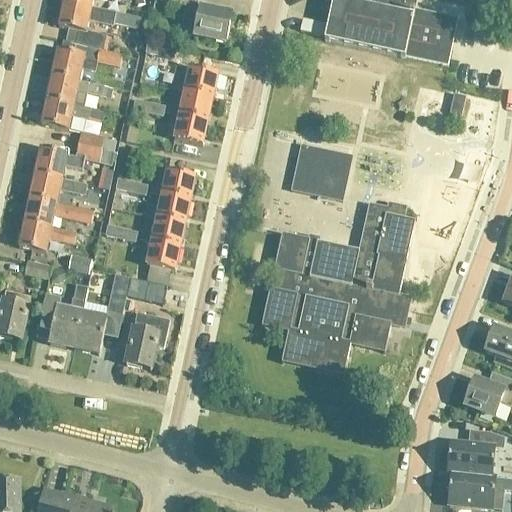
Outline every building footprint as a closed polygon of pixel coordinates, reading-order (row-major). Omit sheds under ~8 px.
[(64,0),(64,5),(92,11),(92,10),(94,0),(119,5),(120,1),(130,4),(131,0),(64,0)] [(198,9),(199,0),(170,0),(169,5),(186,9),(184,21),(180,37),(195,40),(225,46),(232,16),(201,10),(198,9)] [(336,0),(333,0),(325,42),(448,68),(449,62),(449,60),(453,44),(458,21),(415,11),(417,2),(408,0),(339,0),(336,0)] [(76,45),(104,51),(106,38),(87,34),(89,24),(102,27),(102,24),(114,27),(114,26),(138,30),(140,21),(116,16),(92,10),(92,11),(64,5),(59,30),(79,34),(76,45)] [(120,70),(135,73),(137,62),(133,61),(122,59),(122,57),(103,53),(104,51),(76,45),(73,57),(58,53),(52,78),(81,84),(83,72),(95,74),(96,65),(120,71),(120,70)] [(148,46),(145,56),(167,61),(169,54),(163,52),(164,49),(148,46)] [(190,71),(187,86),(178,84),(175,94),(185,96),(185,95),(214,101),(219,78),(190,71)] [(84,110),(87,97),(102,100),(105,89),(81,84),(52,78),(47,102),(84,110)] [(214,101),(185,95),(185,96),(180,118),(209,125),(214,101)] [(462,119),(466,99),(454,96),(450,116),(462,119)] [(467,100),(466,122),(490,122),(490,100),(467,100)] [(84,110),(47,102),(42,128),(70,134),(73,119),(88,122),(90,112),(84,111),(84,110)] [(149,117),(152,106),(141,104),(135,103),(133,113),(149,117)] [(149,117),(163,120),(166,109),(152,106),(149,117)] [(204,149),(209,125),(180,118),(175,143),(204,149)] [(102,153),(115,156),(117,143),(105,141),(105,140),(81,135),(78,148),(102,153)] [(291,194),(343,205),(344,201),(353,159),(301,147),(291,194)] [(115,156),(102,153),(78,148),(76,161),(112,168),(115,156)] [(68,158),(67,158),(40,152),(35,175),(63,181),(68,158)] [(7,158),(8,175),(23,174),(23,158),(7,158)] [(102,171),(98,190),(110,193),(114,174),(102,171)] [(162,197),(192,204),(197,180),(167,174),(162,197)] [(76,185),(63,182),(63,181),(35,175),(30,200),(58,206),(58,205),(60,195),(85,200),(88,188),(76,185)] [(131,195),(133,185),(118,182),(116,192),(131,195)] [(148,188),(133,185),(131,195),(146,199),(148,188)] [(192,204),(162,197),(159,211),(147,209),(145,219),(156,222),(157,220),(187,226),(192,204)] [(58,206),(30,200),(25,224),(53,230),(55,220),(91,228),(94,214),(58,205),(58,206)] [(402,321),(406,322),(407,319),(409,312),(411,302),(398,298),(400,293),(415,223),(404,220),(407,209),(388,204),(387,210),(378,208),(369,206),(359,254),(320,246),(281,238),(273,271),(276,272),(271,292),(269,291),(261,328),(288,334),(282,365),(343,379),(350,347),(384,355),(391,327),(400,329),(402,321)] [(157,220),(156,222),(152,243),(182,250),(187,226),(157,220)] [(77,236),(53,231),(53,230),(25,224),(19,250),(47,256),(50,243),(74,248),(86,250),(89,239),(77,236)] [(120,242),(123,232),(108,228),(105,239),(121,242),(120,242)] [(120,242),(121,242),(136,245),(138,235),(123,232),(120,242)] [(182,250),(152,243),(146,268),(177,275),(182,250)] [(93,262),(72,258),(68,274),(89,279),(93,262)] [(28,264),(25,278),(49,284),(52,269),(28,264)] [(123,318),(127,300),(130,286),(131,282),(116,278),(112,296),(101,294),(97,308),(108,311),(108,314),(123,318)] [(168,291),(132,283),(128,300),(152,306),(155,295),(166,298),(168,291)] [(77,289),(74,302),(83,304),(86,291),(77,289)] [(6,294),(4,303),(0,318),(0,340),(22,345),(30,309),(29,309),(31,300),(6,294)] [(49,349),(72,354),(81,315),(69,313),(58,310),(49,349)] [(81,315),(72,354),(99,359),(107,321),(81,315)] [(126,368),(152,374),(157,350),(164,352),(170,323),(137,316),(126,368)] [(486,355),(498,360),(496,366),(511,371),(511,337),(495,331),(486,355)] [(511,394),(511,395),(474,382),(465,407),(495,419),(500,406),(511,410),(511,394)] [(504,452),(505,441),(490,436),(481,435),(479,448),(451,445),(448,477),(452,478),(492,480),(495,451),(504,452)] [(492,480),(452,478),(449,508),(486,511),(492,511),(495,493),(511,494),(511,483),(496,481),(492,480)] [(21,511),(21,483),(0,482),(0,511),(21,511)] [(115,511),(116,511),(44,492),(38,511),(115,511)]
